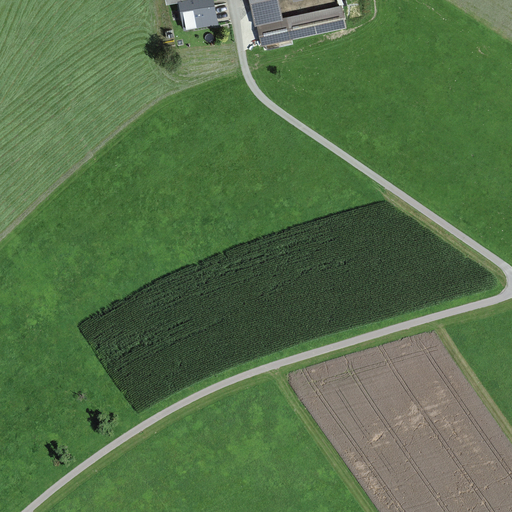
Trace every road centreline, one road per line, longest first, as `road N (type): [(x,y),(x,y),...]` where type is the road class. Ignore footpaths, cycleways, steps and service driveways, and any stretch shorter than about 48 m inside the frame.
road 1 (unclassified): [(27,511),(141,426),(221,385),(511,294)]
road 2 (track): [(511,273),(260,95),(244,64),(231,0)]
